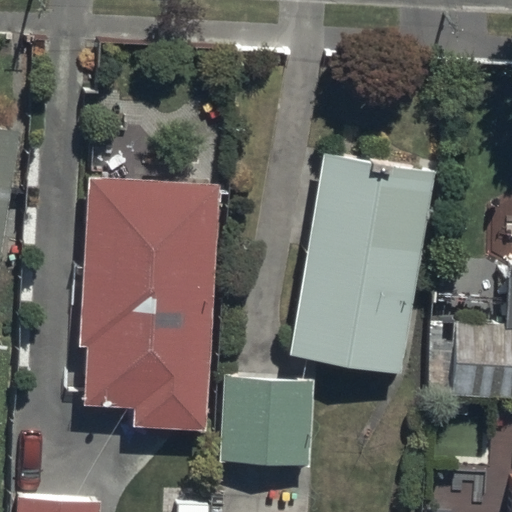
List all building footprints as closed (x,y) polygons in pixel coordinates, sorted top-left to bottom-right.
[(0,174),(9,113),(0,111),(0,174)] [(392,358),(425,154),(313,136),(280,340),(392,358)] [(199,414),(209,168),(85,158),(74,409),(199,414)] [(307,366),(215,363),(212,456),(304,459),(307,366)] [(94,511),(95,490),(9,488),(8,511),(94,511)]
